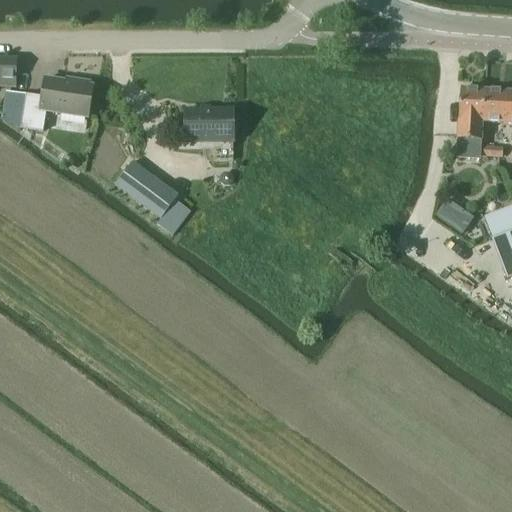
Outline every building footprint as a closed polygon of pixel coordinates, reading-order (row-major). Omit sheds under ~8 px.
[(0,60),(0,81),(2,82),(2,89),(14,90),(15,61),(0,60)] [(41,99),(25,97),(20,131),(42,134),(45,113),(87,119),(92,89),(89,88),(87,85),(79,84),(77,87),(44,82),(41,99)] [(456,140),(455,160),(479,161),(480,142),(481,124),(483,92),(459,91),(458,123),(456,140)] [(511,125),(511,93),(483,92),(481,124),(511,125)] [(20,131),(25,97),(5,94),(2,117),(20,131)] [(185,144),(233,144),(232,112),(184,112),(185,144)] [(481,159),(502,160),(502,150),(482,148),(481,159)] [(115,187),(150,213),(160,221),(156,227),(172,238),(190,214),(175,202),(177,198),(167,191),(132,164),(115,187)] [(220,178),(220,183),(224,187),(229,187),(232,184),(233,179),(229,175),(224,175),(220,178)] [(511,212),(485,223),(507,281),(511,278),(511,212)]
